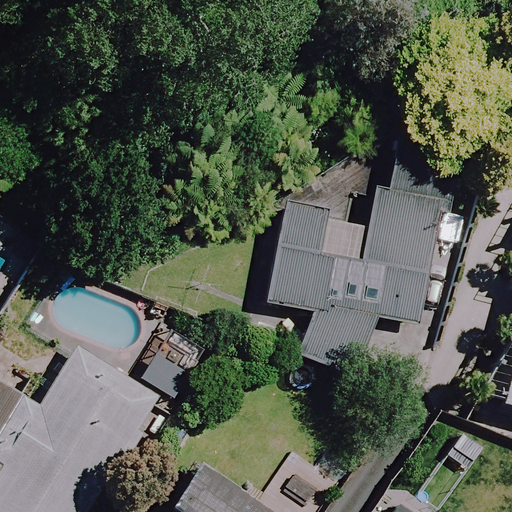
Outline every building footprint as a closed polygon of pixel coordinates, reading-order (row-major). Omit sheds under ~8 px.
[(405,330),(429,219),(441,222),(460,134),(382,116),(364,198),(358,224),(272,206),(250,304),(300,315),(288,366),(350,380),(363,320),(405,330)] [(511,321),(487,410),(511,417),(511,321)] [(80,511),(148,404),(67,354),(0,460),(0,511),(80,511)] [(0,433),(21,398),(0,385),(0,433)] [(259,511),(197,470),(169,511),(125,511),(121,509),(118,511),(259,511)]
